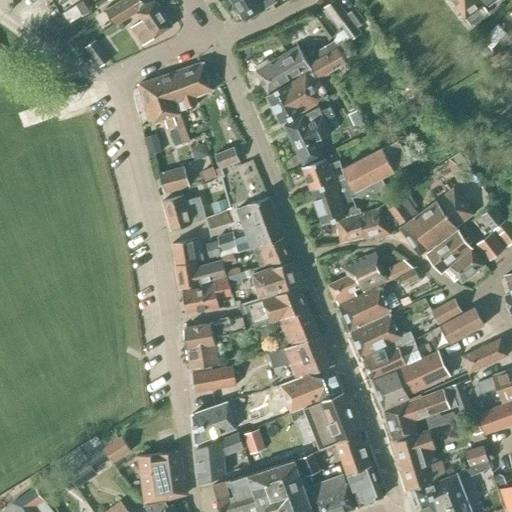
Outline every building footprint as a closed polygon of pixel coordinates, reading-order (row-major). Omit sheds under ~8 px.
[(43,13),(52,6),(47,0),(39,6),(43,13)] [(123,0),(106,11),(115,26),(155,0),(154,0),(123,0)] [(230,0),(244,21),(264,10),(275,2),(273,0),(230,0)] [(336,0),(333,0),(324,7),(340,28),(341,27),(351,40),(361,33),(336,0)] [(450,0),(449,3),(454,10),(458,9),(470,26),(487,13),(484,9),(495,0),(450,0)] [(131,27),(142,46),(172,26),(155,1),(136,12),(142,20),(131,27)] [(355,8),(348,14),(357,26),(364,21),(355,8)] [(490,47),(505,31),(497,23),(482,40),(476,48),(486,57),(493,50),(490,47)] [(85,48),(99,67),(110,59),(95,40),(85,48)] [(312,71),(308,64),(298,45),(287,52),(269,63),(267,60),(256,66),(258,69),(256,71),(268,94),(272,92),(312,71)] [(312,71),(272,92),(266,95),(281,124),(287,120),(317,105),(319,99),(327,95),(319,80),(347,63),(337,47),(308,64),(312,71)] [(202,62),(174,71),(181,89),(166,94),(173,117),(177,115),(180,114),(179,111),(198,104),(195,97),(213,90),(202,62)] [(166,94),(181,89),(174,71),(142,82),(143,83),(138,85),(144,104),(143,105),(149,121),(158,118),(159,121),(164,120),(167,129),(177,126),(181,136),(188,133),(180,114),(177,115),(173,117),(166,94)] [(284,125),(304,167),(314,162),(324,158),(316,141),(331,133),(325,120),(334,116),(330,107),(320,111),(318,107),(284,125)] [(157,137),(144,140),(148,157),(161,153),(157,137)] [(345,178),(311,192),(322,224),(337,219),(361,212),(359,208),(357,209),(352,198),(362,196),(367,193),(369,196),(386,187),(381,177),(410,162),(399,140),(343,169),(348,177),(345,178)] [(220,168),(239,161),(234,147),(215,155),(220,168)] [(314,162),(304,167),(302,168),(311,192),(345,178),(339,160),(328,165),(325,158),(324,158),(314,162)] [(186,167),(159,174),(164,193),(191,185),(186,167)] [(200,174),(204,182),(216,177),(212,169),(200,174)] [(441,238),(473,214),(454,188),(399,228),(410,242),(420,255),(441,239),(441,238)] [(190,223),(205,219),(206,218),(205,217),(213,214),(209,202),(202,204),(199,196),(184,201),(183,195),(162,201),(171,230),(191,224),(190,223)] [(388,208),(400,224),(416,213),(404,196),(388,208)] [(252,248),(253,248),(284,238),(268,197),(237,210),(252,248)] [(214,211),(226,208),(224,200),(212,204),(214,211)] [(483,214),(507,246),(511,241),(511,227),(505,219),(494,205),(483,214)] [(379,208),(337,221),(341,242),(373,236),(374,239),(391,234),(379,208)] [(209,230),(230,225),(226,210),(213,214),(205,217),(206,218),(205,219),(209,230)] [(444,270),(470,248),(472,247),(458,229),(426,255),(440,273),(444,270)] [(238,251),(232,232),(217,237),(219,241),(223,256),(233,253),(238,251)] [(476,245),(489,261),(504,248),(492,232),(476,245)] [(172,243),(176,266),(196,261),(203,260),(198,238),(172,243)] [(292,257),(284,238),(253,248),(261,268),(292,257)] [(223,256),(219,241),(206,243),(208,258),(220,257),(222,256),(223,256)] [(484,264),(470,248),(444,270),(454,282),(458,278),(462,283),(484,264)] [(336,299),(338,304),(377,286),(387,281),(374,252),(344,266),(349,275),(328,284),(335,299),(336,299)] [(225,266),(236,263),(233,253),(223,256),(222,256),(225,266)] [(196,261),(176,266),(180,288),(199,285),(199,283),(226,275),(222,260),(197,267),(196,261)] [(250,274),(257,298),(300,285),(293,261),(250,274)] [(397,276),(400,282),(408,278),(410,283),(419,278),(414,268),(397,276)] [(228,276),(231,285),(242,282),(240,274),(228,276)] [(217,297),(231,294),(227,280),(214,283),(201,286),(201,288),(183,291),(186,312),(205,309),(205,311),(219,308),(217,297)] [(271,323),(278,321),(310,311),(300,285),(257,298),(240,304),(243,315),(211,323),(213,337),(256,326),(271,323)] [(377,286),(338,304),(339,305),(338,305),(350,331),(390,311),(389,309),(398,304),(393,293),(383,297),(377,286)] [(431,311),(438,324),(461,311),(454,299),(431,311)] [(474,307),(439,326),(449,344),(484,324),(474,307)] [(320,336),(310,311),(278,321),(282,330),(278,332),(285,348),(320,336)] [(350,332),(362,358),(381,348),(384,354),(414,340),(411,332),(404,335),(401,337),(389,313),(350,332)] [(218,364),(213,337),(211,323),(185,327),(190,369),(218,364)] [(273,332),(271,323),(256,326),(261,336),(273,332)] [(287,358),(295,378),(332,365),(320,336),(285,348),(277,350),(280,360),(287,358)] [(507,355),(500,338),(461,356),(469,372),(507,355)] [(384,354),(381,348),(362,358),(372,380),(390,371),(407,364),(402,355),(417,349),(414,340),(384,354)] [(372,380),(383,409),(402,402),(409,398),(407,394),(448,375),(436,351),(407,364),(390,371),(372,380)] [(292,412),(303,408),(343,392),(332,365),(295,378),(281,384),(292,412)] [(192,373),(195,392),(236,384),(233,366),(192,373)] [(511,398),(511,368),(492,375),(492,376),(477,382),(481,394),(496,388),(502,403),(511,398)] [(472,415),(460,382),(450,386),(461,419),(472,415)] [(409,398),(402,402),(383,409),(393,441),(418,433),(413,420),(449,407),(443,390),(422,398),(420,394),(409,398)] [(319,449),(334,443),(359,433),(343,392),(303,408),(319,449)] [(511,425),(511,402),(511,401),(499,405),(508,427),(511,425)] [(191,414),(195,444),(235,428),(227,402),(191,414)] [(499,405),(488,409),(496,431),(508,427),(499,405)] [(484,436),(496,431),(488,409),(476,414),(484,436)] [(250,454),(265,449),(258,429),(244,434),(250,454)] [(428,429),(418,433),(393,441),(401,466),(432,456),(430,449),(434,448),(428,429)] [(223,456),(243,448),(238,433),(222,440),(222,441),(196,449),(199,482),(225,475),(223,456)] [(371,465),(359,433),(334,443),(359,506),(383,497),(371,465)] [(113,463),(131,451),(121,435),(103,447),(113,463)] [(463,452),(468,467),(487,461),(481,445),(463,452)] [(165,500),(186,494),(181,451),(162,453),(162,452),(138,455),(144,503),(165,500)] [(306,476),(319,471),(312,453),(299,458),(306,476)] [(414,488),(420,486),(440,479),(432,456),(401,466),(409,490),(414,488)] [(66,472),(77,488),(97,474),(87,459),(66,472)] [(281,511),(318,511),(312,494),(308,496),(295,460),(212,486),(220,511),(252,511),(261,509),(261,511),(279,505),(281,511)] [(420,486),(414,488),(421,507),(420,508),(422,511),(472,511),(461,480),(488,470),(485,462),(440,479),(420,486)] [(318,511),(342,511),(355,508),(343,474),(310,487),(312,494),(318,511)] [(509,511),(511,511),(511,484),(501,488),(509,511)] [(12,503),(17,511),(36,511),(33,508),(45,500),(36,487),(12,503)] [(149,511),(177,511),(172,504),(168,507),(164,501),(144,505),(149,511)]
